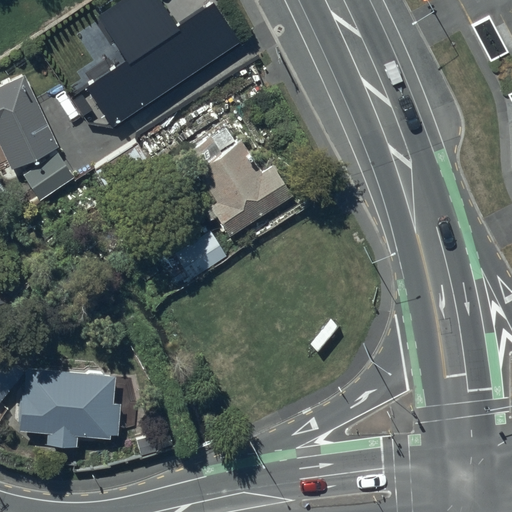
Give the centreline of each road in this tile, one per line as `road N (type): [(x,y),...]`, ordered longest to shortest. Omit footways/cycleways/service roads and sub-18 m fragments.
road 1 (primary): [(140,511),(382,379),(436,235)]
road 2 (primary): [(472,489),(458,312),(436,235)]
road 3 (primary): [(334,0),(428,215)]
road 4 (secondary): [(290,502),(472,489)]
road 5 (primary): [(436,235),(474,291),(511,327)]
